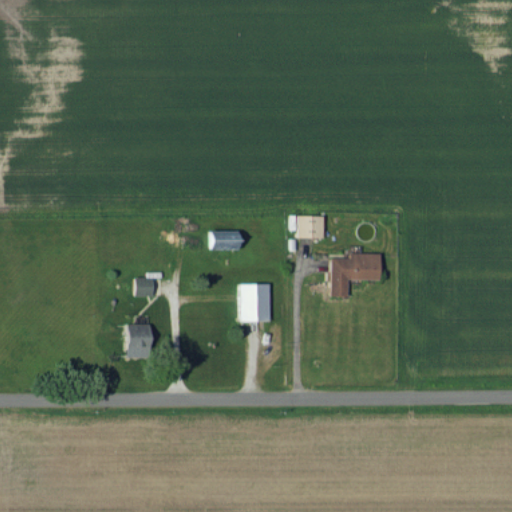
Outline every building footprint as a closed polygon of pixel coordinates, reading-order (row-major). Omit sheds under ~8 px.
[(293,236),(318,236),(318,214),(294,214),(293,236)] [(232,229),(205,229),(205,248),(233,247),(232,229)] [(325,295),(343,295),(343,278),(375,278),(375,252),(344,251),(344,257),(326,256),(325,295)] [(148,276),(129,276),(130,294),(148,294),(148,276)] [(235,282),(236,320),(265,319),(264,282),(235,282)] [(132,356),(132,346),(145,346),(145,322),(121,322),(121,356),(132,356)]
